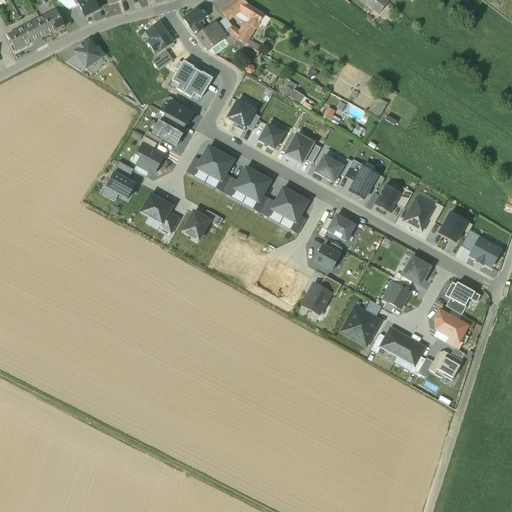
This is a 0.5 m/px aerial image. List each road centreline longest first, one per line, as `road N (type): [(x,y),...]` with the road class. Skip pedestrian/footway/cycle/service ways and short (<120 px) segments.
road 1 (track): [(257,511),(0,378)]
road 2 (track): [(435,511),(499,291)]
road 3 (residential): [(0,77),(88,31),(165,7)]
road 4 (residential): [(165,7),(225,77),(204,127)]
road 5 (residential): [(204,127),(326,194)]
road 6 (residential): [(326,194),(447,262)]
